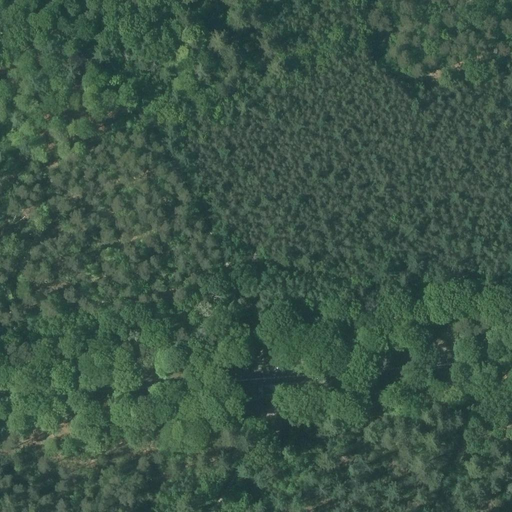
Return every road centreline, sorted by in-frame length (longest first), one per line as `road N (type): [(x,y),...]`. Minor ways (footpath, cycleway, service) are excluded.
road 1 (primary): [(0,399),(511,359)]
road 2 (track): [(71,0),(276,352),(279,377)]
road 3 (track): [(214,511),(278,403),(279,377)]
